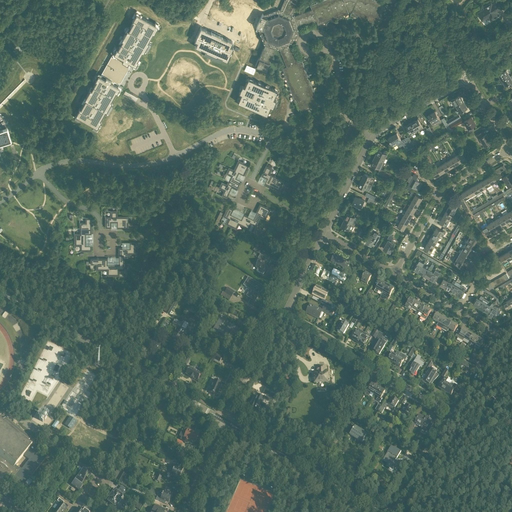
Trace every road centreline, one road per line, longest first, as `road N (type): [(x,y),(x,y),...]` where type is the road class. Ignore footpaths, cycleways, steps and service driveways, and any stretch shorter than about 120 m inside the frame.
road 1 (secondary): [(223,420),(0,291)]
road 2 (residential): [(271,310),(353,122)]
road 3 (residential): [(453,414),(282,316)]
road 4 (secondary): [(382,511),(223,420)]
road 5 (residential): [(394,274),(443,189),(509,149)]
road 6 (residential): [(353,122),(406,0)]
road 7 (residential): [(501,336),(394,274)]
road 8 (residential): [(223,420),(271,310)]
